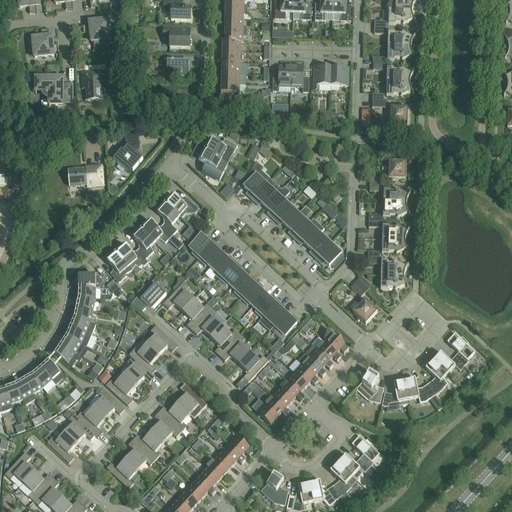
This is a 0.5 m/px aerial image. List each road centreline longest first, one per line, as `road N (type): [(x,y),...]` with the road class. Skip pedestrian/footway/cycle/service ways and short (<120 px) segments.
road 1 (residential): [(0,369),(35,349),(49,329),(62,266),(170,163)]
road 2 (residential): [(436,0),(433,126),(482,156)]
road 3 (residential): [(170,163),(201,98),(206,0)]
road 4 (residential): [(78,479),(193,357)]
road 5 (residential): [(482,156),(486,0)]
road 6 (residential): [(317,301),(354,263),(356,173)]
road 7 (residential): [(5,26),(17,137),(28,160)]
road 8 (residential): [(314,297),(300,300),(224,227),(223,211)]
road 9 (residential): [(314,297),(316,283),(238,212),(223,211)]
road 10 (residential): [(274,450),(294,469),(325,460),(345,434),(313,409)]
road 11 (residential): [(370,349),(389,364),(406,363),(441,325),(415,301)]
road 12 (residential): [(274,450),(193,357)]
road 13 (residential): [(28,160),(142,123)]
